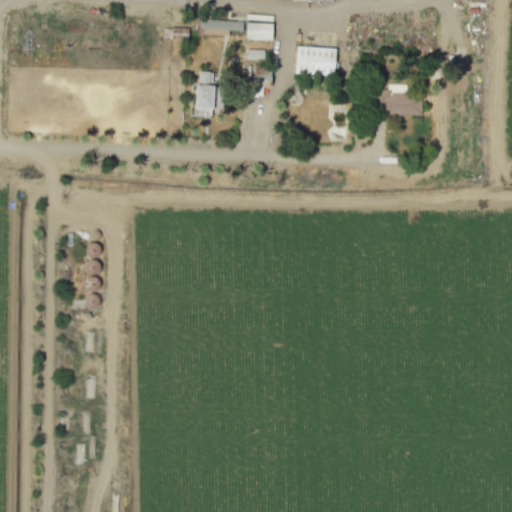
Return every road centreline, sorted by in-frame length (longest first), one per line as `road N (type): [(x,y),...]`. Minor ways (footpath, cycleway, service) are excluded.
road 1 (track): [(45,511),(49,219),(56,191)]
road 2 (track): [(119,193),(96,511)]
